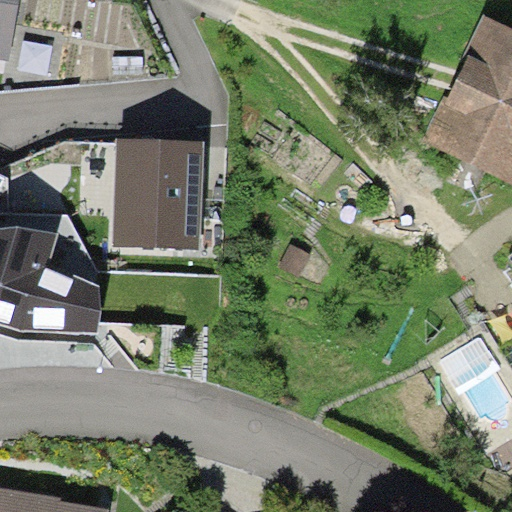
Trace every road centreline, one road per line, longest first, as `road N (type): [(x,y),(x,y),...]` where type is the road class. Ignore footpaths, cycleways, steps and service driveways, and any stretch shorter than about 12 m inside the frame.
road 1 (residential): [(0,413),(102,412),(291,452),(392,511)]
road 2 (unknown): [(174,0),(193,54),(187,80),(171,96),(48,111),(6,107)]
